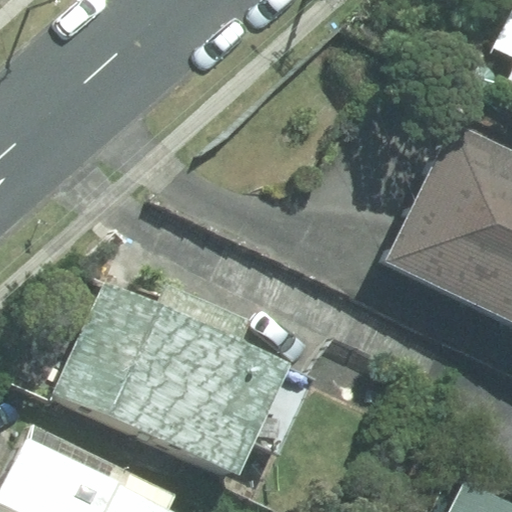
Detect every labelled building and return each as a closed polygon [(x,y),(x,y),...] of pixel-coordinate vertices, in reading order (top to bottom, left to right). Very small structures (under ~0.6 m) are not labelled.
[(511,12),(504,9),(484,49),(504,60),(491,86),(511,96),(511,12)] [(358,263),(511,337),(511,163),(426,122),(358,263)] [(41,398),(216,478),(232,443),(263,456),(299,379),(93,283),(41,398)] [(151,511),(158,500),(14,422),(0,448),(0,511),(151,511)] [(426,511),(501,511),(441,482),(426,511)]
